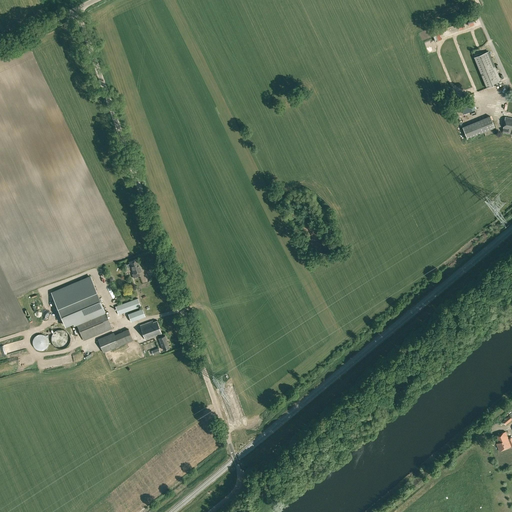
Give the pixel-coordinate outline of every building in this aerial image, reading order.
[(474,57),(487,88),(501,82),(488,51),(474,57)] [(469,139),(498,128),(494,116),(464,127),(469,139)] [(511,118),(505,117),(502,132),(511,134),(511,118)] [(132,274),(134,278),(140,276),(138,272),(141,271),(137,259),(129,262),(134,273),(132,274)] [(52,292),(57,305),(65,325),(75,321),(76,324),(83,340),(112,328),(104,309),(96,289),(91,276),(52,292)] [(116,306),(118,315),(141,307),(138,298),(116,306)] [(128,314),(132,322),(146,317),(142,308),(128,314)] [(162,346),(163,350),(170,348),(165,335),(162,336),(162,334),(162,333),(157,320),(153,322),(152,320),(140,325),(145,340),(158,335),(159,337),(159,338),(162,346)] [(51,339),(51,340),(51,341),(51,342),(52,343),(52,344),(53,344),(53,345),(54,346),(55,347),(56,347),(56,348),(57,348),(58,348),(59,348),(60,348),(61,348),(62,348),(63,348),(64,348),(65,347),(66,347),(67,346),(68,345),(69,344),(69,343),(70,342),(70,341),(70,340),(70,339),(70,338),(70,337),(70,336),(70,335),(69,334),(68,333),(68,332),(67,332),(67,331),(66,331),(65,330),(64,330),(63,329),(62,329),(61,329),(60,329),(59,329),(58,329),(57,330),(56,330),(55,331),(54,331),(54,332),(53,333),(52,334),(52,335),(51,335),(51,336),(51,337),(51,338),(51,339)] [(98,339),(103,352),(133,340),(129,329),(115,335),(114,332),(98,339)] [(33,343),(33,344),(33,345),(34,346),(34,347),(35,348),(36,349),(37,349),(38,350),(39,350),(40,350),(41,350),(42,350),(43,350),(44,350),(45,349),(46,348),(47,347),(48,346),(48,345),(49,344),(49,343),(49,342),(49,341),(49,340),(48,339),(48,338),(47,337),(47,336),(46,336),(45,335),(44,335),(44,334),(43,334),(42,334),(41,334),(40,334),(39,334),(38,334),(37,335),(36,335),(36,336),(35,336),(35,337),(34,337),(34,338),(33,338),(33,339),(33,340),(33,341),(33,342),(33,343)] [(502,421),(505,425),(511,418),(511,411),(509,415),(502,421)] [(496,443),(499,451),(511,445),(511,436),(511,437),(509,438),(506,431),(494,436),(497,443),(496,443)]
